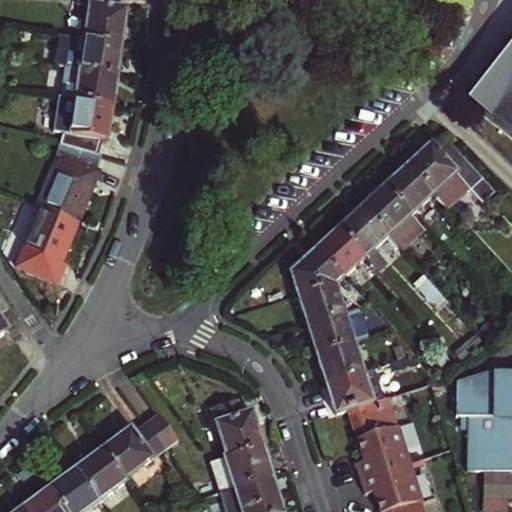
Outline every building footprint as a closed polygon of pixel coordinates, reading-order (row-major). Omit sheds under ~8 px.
[(121,0),(77,0),(78,7),(92,9),(87,42),(123,47),(127,24),(129,13),(122,11),(121,0)] [(123,47),(87,42),(60,38),(56,69),(66,70),(118,78),(121,61),(123,47)] [(511,41),(481,83),(491,91),(511,64),(511,41)] [(511,64),(491,91),(476,111),(511,140),(511,64)] [(118,78),(66,70),(60,100),(113,109),(116,93),(118,78)] [(113,109),(60,100),(54,133),(64,135),(61,149),(96,159),(99,144),(107,145),(109,133),(113,109)] [(484,188),(446,146),(436,155),(470,194),(473,197),(484,188)] [(62,161),(39,212),(76,227),(90,196),(98,177),(96,176),(101,160),(96,159),(61,149),(58,160),(62,161)] [(470,194),(436,155),(430,150),(421,158),(407,170),(435,200),(447,214),(470,194)] [(435,200),(407,170),(397,179),(384,190),(412,221),(435,200)] [(412,221),(384,190),(373,200),(363,209),(391,240),(412,221)] [(391,240),(363,209),(352,219),(340,230),(368,260),(380,274),(388,267),(376,253),(391,240)] [(63,257),(76,227),(39,212),(14,267),(56,288),(61,275),(57,272),(63,257)] [(391,240),(400,250),(422,231),(412,221),(391,240)] [(368,260),(340,230),(328,240),(317,250),(345,281),(368,260)] [(345,281),(317,250),(300,265),(288,276),(297,303),(334,291),(345,281)] [(301,317),(306,332),(344,320),(334,291),(297,303),(301,317)] [(344,320),(306,332),(310,347),(315,361),(352,350),(369,344),(359,315),(344,320)] [(352,350),(315,361),(320,376),(324,389),(362,377),(352,350)] [(362,377),(324,389),(328,404),(333,419),(343,415),(384,401),(375,373),(362,377)] [(473,385),(459,385),(459,418),(473,418),(473,469),(511,469),(511,373),(500,373),(500,376),(487,376),(487,381),(473,381),(473,385)] [(356,484),(406,468),(386,401),(384,401),(343,415),(354,451),(359,467),(352,469),(356,484)] [(208,409),(223,458),(257,447),(253,433),(248,417),(241,418),(234,402),(208,409)] [(154,415),(141,425),(159,451),(174,441),(154,415)] [(111,439),(96,450),(118,482),(159,451),(141,425),(130,433),(126,428),(111,439)] [(212,495),(229,490),(267,477),(264,466),(257,447),(223,458),(208,463),(203,464),(212,495)] [(91,502),(118,482),(96,450),(83,459),(68,470),(91,502)] [(372,505),(373,511),(391,511),(418,503),(406,468),(356,484),(361,498),(368,496),(372,505)] [(76,511),(91,502),(68,470),(55,479),(42,488),(59,511),(76,511)] [(229,490),(236,511),(278,511),(272,493),(267,477),(229,490)] [(506,511),(507,487),(483,486),(482,511),(506,511)] [(30,497),(16,507),(19,511),(59,511),(42,488),(30,497)] [(420,511),(418,503),(391,511),(420,511)]
